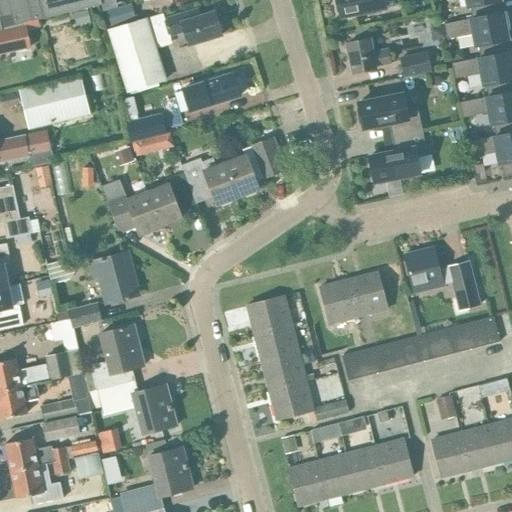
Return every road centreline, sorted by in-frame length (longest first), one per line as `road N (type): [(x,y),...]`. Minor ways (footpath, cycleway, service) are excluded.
road 1 (residential): [(255,511),(201,290),(217,264),(313,199)]
road 2 (residential): [(313,199),(326,184),(328,158),(279,0)]
road 3 (residential): [(511,207),(466,204),(357,229),(313,199)]
